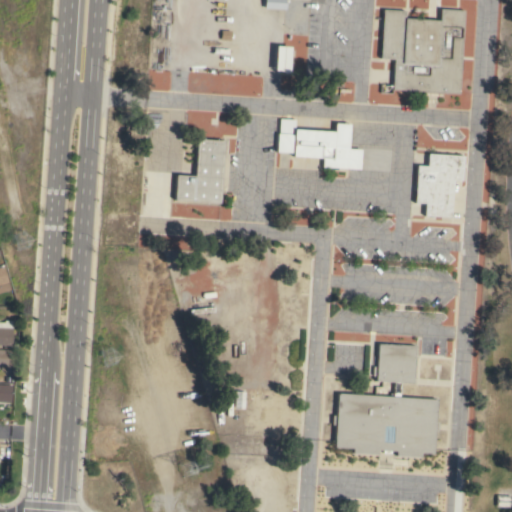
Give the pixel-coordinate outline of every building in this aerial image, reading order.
[(284,0),(284,9),(263,8),(263,0),(284,0)] [(457,94),(440,92),(440,97),(422,95),(422,91),(390,89),(392,59),(379,58),(382,9),(404,10),(404,17),(438,20),(439,8),(462,10),(457,94)] [(370,58),(378,59),(379,29),(370,29),(370,58)] [(287,71),(273,70),(274,45),(289,46),(287,71)] [(359,169),(321,167),(322,157),(291,156),(291,152),(275,152),(276,133),(277,133),(278,118),(294,119),(293,129),(333,131),(333,123),(348,123),(347,148),(360,149),(359,169)] [(218,203),(173,200),(175,174),(193,176),(196,138),(222,140),(218,203)] [(461,180),(452,180),(451,192),(449,217),(423,215),(423,203),(413,202),(415,164),(426,165),(427,153),(462,155),(461,180)] [(0,266),(3,266),(10,289),(0,292),(0,266)] [(11,345),(0,344),(0,321),(3,322),(3,320),(11,320),(11,345)] [(334,425),(331,424),(331,415),(335,415),(336,392),(392,396),(392,381),(374,380),(374,376),(371,375),(371,366),(375,366),(376,343),(413,345),(411,382),(399,382),(398,396),(435,399),(434,421),(437,421),(437,431),(433,430),(432,453),(420,452),(420,457),(395,455),(395,450),(390,450),(390,452),(382,452),(382,450),(376,450),(376,454),(350,453),(351,448),(333,447),(334,425)] [(0,348),(13,349),(12,367),(0,366),(0,348)] [(0,384),(11,385),(10,402),(0,401),(0,384)] [(510,496),(509,507),(494,506),(495,495),(510,496)]
